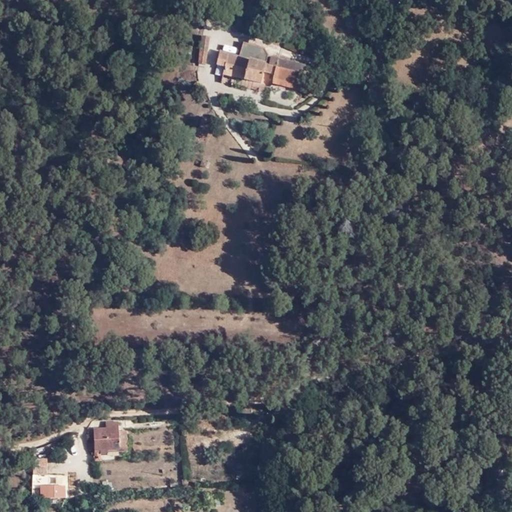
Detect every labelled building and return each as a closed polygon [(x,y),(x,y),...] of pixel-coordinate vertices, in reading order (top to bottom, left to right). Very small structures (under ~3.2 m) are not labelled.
[(204,29),(205,22),(198,20),(196,27),(201,29),(204,29)] [(202,36),(204,29),(201,29),(198,41),(203,42),(199,62),(207,63),(211,38),(202,36)] [(302,85),(308,65),(273,55),(264,47),(245,41),(240,55),(234,76),(258,82),(263,69),(276,73),(275,77),(302,85)] [(223,73),(234,76),(240,55),(223,50),(221,54),(216,52),(214,60),(218,61),(217,65),(225,67),(223,73)] [(202,117),(199,128),(209,131),(211,120),(202,117)] [(256,415),(255,411),(241,412),(241,421),(251,420),(251,415),(256,415)] [(91,440),(91,444),(121,441),(121,418),(110,418),(110,426),(97,425),(97,436),(95,436),(95,440),(91,440)] [(43,450),(41,460),(56,460),(58,453),(43,450)] [(56,460),(41,460),(39,468),(46,468),(54,469),(56,460)] [(46,468),(39,468),(35,490),(42,490),(46,468)] [(54,490),(70,491),(70,479),(54,479),(54,490)]
